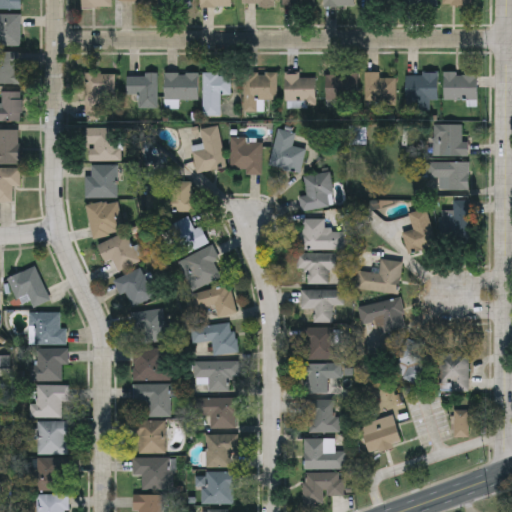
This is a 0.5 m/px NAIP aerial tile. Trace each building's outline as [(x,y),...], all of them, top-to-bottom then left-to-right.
[(21,0),(21,12),(0,12),(0,0),(21,0)] [(82,0),(113,0),(113,10),(82,10),(82,0)] [(191,0),(191,10),(160,10),(160,0),(191,0)] [(202,9),(202,0),(232,0),(232,9),(202,9)] [(324,8),(324,0),(355,0),(355,8),(324,8)] [(438,0),(438,9),(405,9),(405,0),(438,0)] [(21,48),(0,48),(0,16),(21,16),(21,48)] [(0,55),(21,55),(21,86),(0,86),(0,55)] [(278,102),(257,102),(257,114),(244,114),(244,74),(278,74),(278,102)] [(366,103),(366,74),(380,74),(380,79),(397,79),(397,103),(366,103)] [(115,75),(115,96),(104,96),(104,116),(85,116),(85,75),(115,75)] [(479,102),(444,102),(444,75),(479,75),(479,102)] [(158,76),(158,110),(139,110),(139,97),(128,97),(128,76),(158,76)] [(204,76),(232,76),(232,97),(221,97),(221,118),(204,118),(204,76)] [(326,108),(325,77),(358,76),(358,107),(326,108)] [(407,76),(438,76),(438,102),(407,102),(407,76)] [(316,77),(317,108),(286,108),(286,77),(316,77)] [(0,123),(0,106),(2,106),(2,93),(23,93),(23,123),(0,123)] [(463,143),(468,143),(468,158),(433,158),(433,127),(463,127),(463,143)] [(219,128),(226,170),(197,175),(193,153),(204,151),(201,131),(219,128)] [(122,130),(122,163),(88,163),(88,130),(122,130)] [(20,165),(0,165),(0,131),(20,131),(20,165)] [(293,149),(306,151),(301,175),(271,169),(278,131),(296,135),(293,149)] [(232,175),(232,141),(262,141),(262,175),(232,175)] [(470,164),(470,192),(441,192),(441,179),(429,179),(429,164),(470,164)] [(118,199),(86,199),(86,178),(92,178),(92,167),(118,167),(118,199)] [(0,169),(21,169),(21,188),(13,188),(13,203),(0,203),(0,169)] [(299,198),(307,197),(304,178),(330,174),(335,207),(302,213),(299,198)] [(194,213),(166,213),(166,183),(194,183),(194,213)] [(120,202),(123,235),(92,239),(88,206),(120,202)] [(452,202),(471,202),(471,241),(452,241),(452,202)] [(437,249),(408,256),(403,235),(414,232),(409,215),(428,210),(437,249)] [(325,221),(325,232),(345,232),(345,251),(302,251),(302,221),(325,221)] [(192,230),(204,228),(207,248),(177,253),(172,224),(190,222),(192,230)] [(137,265),(117,272),(113,261),(103,264),(97,245),(128,236),(137,265)] [(193,292),(180,263),(214,248),(219,261),(214,263),(221,279),(193,292)] [(309,285),(309,272),(298,272),(298,255),(345,255),(345,272),(329,272),(329,286),(309,285)] [(399,296),(357,291),(359,273),(380,275),(381,261),(403,263),(399,296)] [(17,302),(8,278),(37,267),(50,302),(33,308),(29,297),(17,302)] [(130,309),(116,282),(141,269),(155,296),(130,309)] [(218,318),(215,306),(195,311),(192,296),(230,286),(237,314),(218,318)] [(333,307),(333,324),(315,324),(315,310),(301,310),(301,291),(345,291),(345,307),(333,307)] [(361,326),(359,308),(402,301),(406,330),(385,333),(383,322),(361,326)] [(132,314),(164,309),(166,324),(171,324),(173,340),(137,346),(132,314)] [(30,314),(61,314),(61,329),(67,329),(67,346),(30,346),(30,314)] [(213,356),(212,342),(193,344),(191,328),(235,324),(237,355),(213,356)] [(338,361),(302,361),(302,329),(338,329),(338,361)] [(409,367),(397,364),(405,340),(435,350),(424,383),(405,377),(409,367)] [(133,349),(164,349),(164,367),(171,367),(171,381),(133,381),(133,349)] [(31,367),(37,367),(37,350),(68,350),(68,367),(63,367),(63,382),(31,382),(31,367)] [(469,355),(469,392),(439,392),(439,355),(469,355)] [(229,392),(208,392),(208,379),(194,379),(194,362),(239,362),(239,377),(229,377),(229,392)] [(328,395),(304,395),(304,364),(341,364),(342,379),(327,379),(328,395)] [(146,418),(146,403),(133,403),(133,385),(171,385),(171,418),(146,418)] [(34,418),(34,387),(70,387),(70,403),(62,403),(62,418),(34,418)] [(238,429),(210,430),(210,417),(198,417),(197,400),(237,399),(238,429)] [(340,418),(340,434),(309,434),(309,401),(336,401),(336,418),(340,418)] [(456,432),(456,412),(468,412),(468,432),(456,432)] [(394,417),(402,446),(369,455),(361,426),(394,417)] [(139,455),(139,422),(166,422),(166,455),(139,455)] [(68,423),(68,456),(38,456),(38,423),(68,423)] [(238,456),(232,456),(232,469),(206,469),(206,436),(238,436),(238,456)] [(304,471),(304,440),(333,440),(333,452),(346,452),(346,471),(304,471)] [(62,460),(62,492),(36,492),(36,460),(62,460)] [(134,460),(173,460),(173,491),(134,491),(134,460)] [(204,506),(204,473),(238,473),(238,506),(204,506)] [(324,506),(304,506),(304,474),(344,474),(344,496),(324,497),(324,506)] [(69,497),(69,511),(37,511),(37,497),(69,497)] [(136,511),(136,497),(168,497),(168,511),(136,511)]
